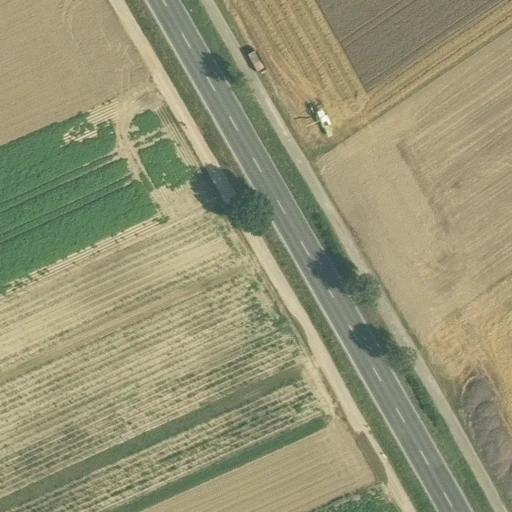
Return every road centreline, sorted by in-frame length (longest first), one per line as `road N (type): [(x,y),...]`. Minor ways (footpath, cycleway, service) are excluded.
road 1 (secondary): [(161,0),(407,417),(454,511)]
road 2 (track): [(497,511),(205,0)]
road 3 (track): [(121,0),(408,511)]
